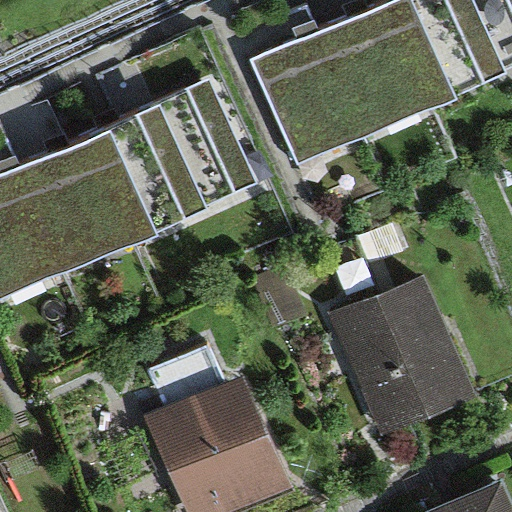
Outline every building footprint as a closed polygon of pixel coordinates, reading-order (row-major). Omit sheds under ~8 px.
[(511,69),(511,0),(379,0),(251,57),(299,164),(511,69)] [(0,299),(258,185),(212,80),(0,173),(0,299)] [(385,440),(482,398),(427,272),(330,314),(385,440)] [(185,511),(232,511),(284,489),(236,378),(144,418),(185,511)] [(442,511),(511,511),(511,504),(505,487),(442,511)]
